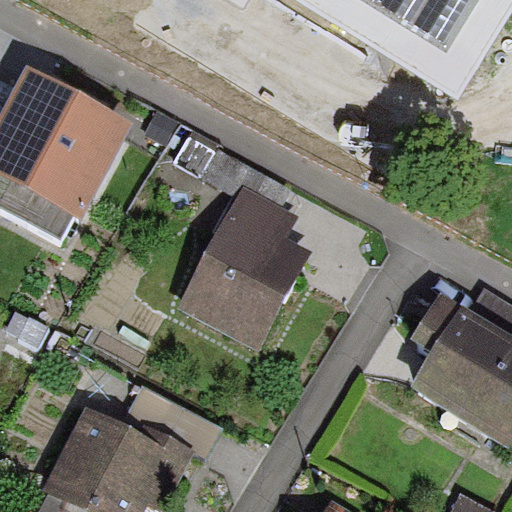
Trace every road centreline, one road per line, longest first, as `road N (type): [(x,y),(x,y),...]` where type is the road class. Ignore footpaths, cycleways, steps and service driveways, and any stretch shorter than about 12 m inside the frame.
road 1 (residential): [(419,237),(0,22)]
road 2 (residential): [(246,511),(419,237)]
